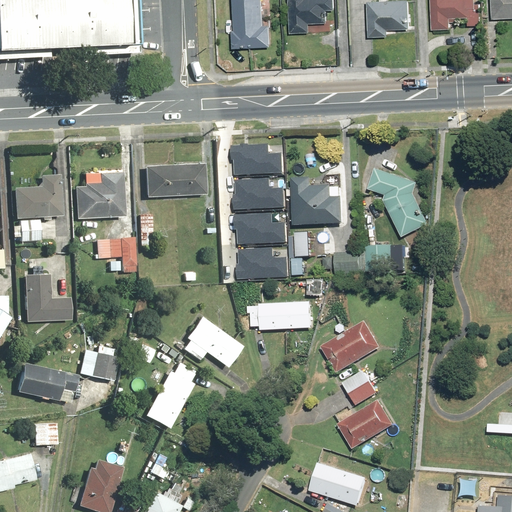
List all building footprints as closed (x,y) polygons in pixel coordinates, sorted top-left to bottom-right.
[(132,0),(0,0),(0,57),(135,53),(132,0)] [(237,0),(238,30),(236,30),(236,48),(274,47),(273,24),(270,25),(269,0),(237,0)] [(296,0),(297,2),(292,2),(292,34),(319,34),(319,30),(330,30),(330,10),(336,11),(336,0),(296,0)] [(413,0),(371,1),(371,37),(392,37),(392,30),(413,29),(413,0)] [(482,0),(434,0),(434,30),(454,30),(454,22),(461,22),(461,17),(470,18),(470,25),(483,25),(482,0)] [(511,0),(495,0),(496,18),(511,17),(511,0)] [(276,149),(242,151),(243,179),(288,177),(287,157),(276,158),(276,149)] [(204,164),(146,167),(147,197),(206,194),(204,164)] [(432,225),(417,195),(420,184),(378,170),(371,190),(389,196),(387,201),(389,208),(405,239),(432,225)] [(98,173),(99,183),(84,184),(85,187),(75,188),(77,220),(125,217),(122,172),(98,173)] [(41,176),(41,186),(14,188),(16,219),(64,216),(61,175),(41,176)] [(313,187),(313,179),(295,179),(296,226),(346,225),(345,198),(335,198),(335,186),(313,187)] [(279,183),(245,184),(247,213),(291,210),(290,191),(279,192),(279,183)] [(216,211),(203,211),(204,231),(217,231),(216,211)] [(153,214),(140,214),(140,246),(153,246),(153,214)] [(280,219),(246,221),(248,249),(292,247),(291,228),(280,228),(280,219)] [(41,220),(19,221),(19,226),(12,226),(13,238),(20,238),(20,242),(41,242),(41,220)] [(313,234),(299,234),(300,259),(314,259),(313,234)] [(133,238),(96,239),(96,259),(120,258),(121,267),(122,267),(122,272),(133,272),(133,238)] [(406,246),(367,248),(368,273),(407,271),(406,246)] [(362,252),(337,254),(339,276),(364,275),(362,252)] [(280,254),(247,256),(248,284),(293,282),(292,263),(281,264),(280,254)] [(335,258),(326,259),(327,271),(336,271),(335,258)] [(49,276),(24,277),(26,322),(71,320),(70,298),(49,299),(49,276)] [(294,295),(295,294),(294,292),(294,291),(294,289),(293,288),(292,287),(291,286),(289,285),(288,285),(286,285),(285,285),(284,285),(282,286),(281,286),(280,287),(279,289),(278,290),(278,291),(278,293),(278,294),(278,296),(279,297),(279,298),(280,299),(282,300),(283,301),(284,301),(286,302),(287,302),(289,301),(290,301),(291,300),(292,299),(293,298),(294,296),(294,295)] [(0,296),(0,337),(11,318),(8,316),(8,296),(0,296)] [(312,304),(249,306),(250,315),(254,315),(254,327),(265,327),(265,330),(313,328),(312,304)] [(242,349),(202,318),(186,338),(190,340),(183,349),(199,362),(207,352),(227,368),(242,349)] [(383,349),(368,322),(324,347),(340,374),(383,349)] [(130,340),(121,338),(117,352),(134,355),(137,339),(130,337),(130,340)] [(97,353),(85,350),(79,374),(113,382),(119,357),(111,356),(113,347),(99,344),(97,353)] [(174,374),(169,372),(145,417),(170,430),(194,385),(190,383),(198,369),(181,360),(174,374)] [(77,377),(24,365),(17,393),(58,402),(61,390),(73,392),(77,377)] [(369,369),(345,384),(359,406),(379,394),(373,383),(376,380),(369,369)] [(350,406),(337,415),(343,424),(340,426),(356,450),(396,426),(381,401),(356,416),(350,406)] [(57,424),(35,424),(35,446),(57,446),(57,424)] [(158,454),(154,452),(150,460),(154,463),(153,466),(161,471),(164,467),(169,470),(176,457),(161,448),(158,454)] [(29,454),(0,461),(0,492),(15,489),(35,479),(29,454)] [(95,469),(89,468),(78,506),(98,511),(111,511),(124,467),(97,460),(95,469)] [(368,478),(321,463),(312,491),(359,506),(368,478)] [(481,479),(466,479),(465,488),(481,489),(481,479)] [(160,495),(153,492),(142,511),(178,511),(182,506),(178,503),(181,496),(179,495),(182,489),(173,483),(169,490),(164,488),(160,495)] [(511,511),(511,493),(484,492),(483,511),(511,511)] [(348,511),(331,503),(325,511),(348,511)]
